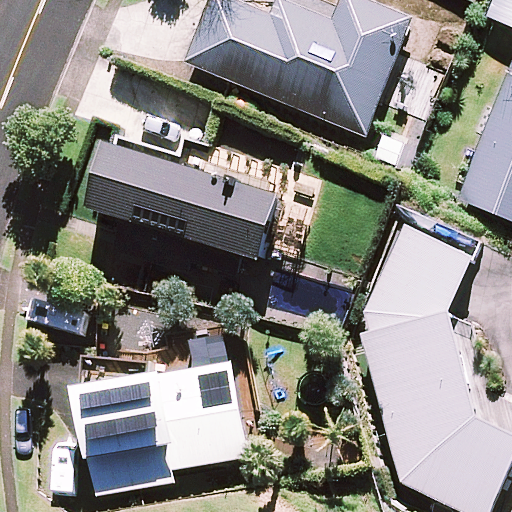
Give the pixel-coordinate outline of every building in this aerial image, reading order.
[(367,137),(404,48),(413,27),(394,19),(352,2),(340,29),(281,5),(276,18),(233,0),(218,0),(192,65),(367,137)] [(511,85),(463,199),(511,220),(511,85)] [(287,205),(123,155),(103,218),(268,268),(287,205)] [(470,327),(448,319),(478,263),(412,227),(364,318),(403,480),(467,511),(504,511),(511,498),(511,402),(485,389),(470,327)] [(240,366),(82,393),(100,498),(180,484),(178,473),(255,460),(240,366)]
